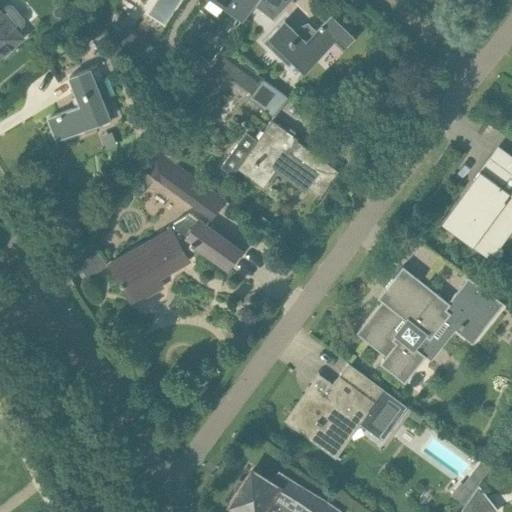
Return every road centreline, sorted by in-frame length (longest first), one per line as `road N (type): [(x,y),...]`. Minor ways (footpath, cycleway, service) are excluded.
road 1 (residential): [(163,482),(471,81)]
road 2 (residential): [(163,482),(52,295)]
